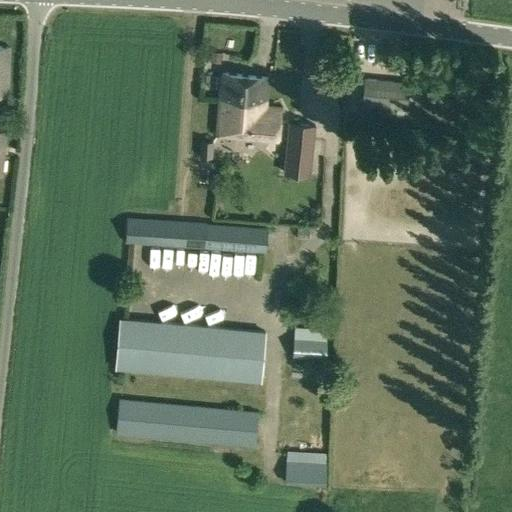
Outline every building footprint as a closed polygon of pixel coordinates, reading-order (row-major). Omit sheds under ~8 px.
[(221,50),(210,49),(209,59),(220,60),(221,50)] [(220,73),(219,98),(266,102),(268,78),(220,73)] [(364,78),(362,104),(407,109),(410,82),(364,78)] [(266,102),(219,98),(216,136),(279,141),(281,108),(266,106),(266,102)] [(289,122),(284,172),(309,175),(314,124),(289,122)] [(200,142),(200,157),(212,157),(212,142),(200,142)] [(266,253),(268,228),(127,217),(125,243),(266,253)] [(122,317),(116,369),(214,378),(246,381),(261,381),(266,331),(122,317)] [(293,356),(325,360),(327,330),(295,328),(293,356)] [(293,368),(286,391),(306,397),(313,374),(293,368)] [(120,399),(117,433),(255,446),(258,411),(120,399)] [(325,486),(327,453),(287,452),(285,484),(325,486)]
